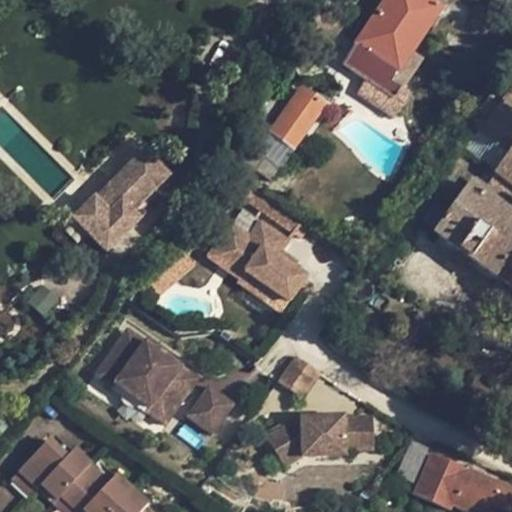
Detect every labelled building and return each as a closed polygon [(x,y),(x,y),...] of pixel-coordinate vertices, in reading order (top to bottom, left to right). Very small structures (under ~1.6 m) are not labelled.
[(445,0),(385,0),(342,65),(367,82),(393,100),(400,88),(391,83),(441,8),(440,8),(445,0)] [(232,80),(217,102),(239,117),(254,95),(232,80)] [(393,100),(367,82),(359,94),(393,117),(409,94),(400,88),(393,100)] [(291,113),(305,92),(300,88),(286,109),(291,113)] [(325,105),(305,92),(291,113),(286,109),(247,166),(253,170),(262,157),(278,168),(325,105)] [(482,113),(471,128),(507,155),(494,173),(499,177),(511,187),(511,141),(509,139),(511,135),(511,99),(506,94),(488,118),(482,113)] [(168,174),(143,149),(73,219),(106,253),(140,220),(131,211),(168,174)] [(433,208),(424,221),(436,231),(434,235),(458,252),(470,261),(494,278),(511,253),(511,217),(506,213),(511,204),(511,187),(499,177),(487,194),(494,199),(492,202),(469,185),(446,217),(433,208)] [(255,204),(263,210),(271,200),(262,194),(255,204)] [(301,221),(271,200),(263,210),(294,231),(301,221)] [(273,291),(289,303),(307,278),(295,270),(278,258),(281,252),(288,242),(261,223),(250,238),(232,226),(215,250),(273,291)] [(273,291),(215,250),(209,258),(240,280),(238,283),(265,302),(273,291)] [(278,258),(295,270),(299,265),(281,252),(278,258)] [(470,261),(458,252),(453,259),(466,267),(470,261)] [(511,253),(494,278),(511,290),(511,253)] [(147,339),(129,327),(124,335),(141,348),(147,339)] [(182,364),(147,339),(141,348),(124,335),(96,374),(115,387),(118,383),(151,406),(148,410),(167,424),(194,385),(177,372),(182,364)] [(295,356),(277,382),(302,400),(320,373),(295,356)] [(200,377),(182,364),(177,372),(194,385),(200,377)] [(115,387),(148,410),(151,406),(118,383),(115,387)] [(236,402),(210,384),(189,414),(214,432),(236,402)] [(300,418),(266,439),(276,456),(301,441),(302,457),(302,458),(345,457),(345,452),(373,451),(373,418),(344,419),(343,417),(300,418)] [(53,505),(61,497),(91,465),(74,450),(68,457),(48,439),(19,471),(38,490),(53,505)] [(301,441),(276,456),(283,468),(302,457),(301,441)] [(511,511),(511,489),(432,454),(414,495),(449,511),(452,505),(467,511),(511,511)] [(77,511),(111,511),(132,490),(117,475),(109,482),(91,465),(61,497),(77,511)] [(19,471),(11,480),(31,498),(38,490),(19,471)] [(132,490),(111,511),(141,511),(148,505),(132,490)] [(77,511),(61,497),(53,505),(61,511),(77,511)]
